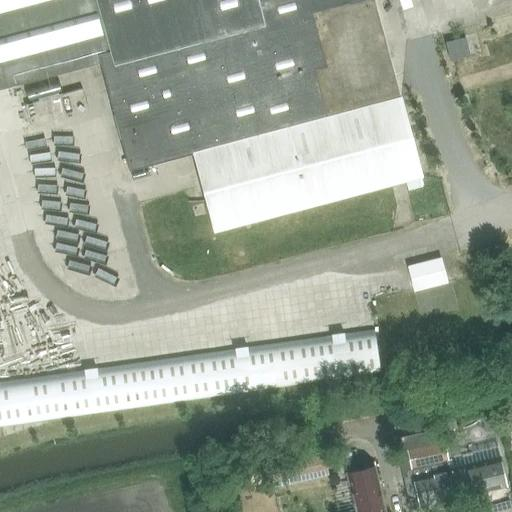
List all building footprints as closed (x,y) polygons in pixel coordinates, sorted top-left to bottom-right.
[(421,177),(373,0),(0,0),(0,90),(101,63),(129,169),(192,152),(213,232),(421,177)] [(440,258),(407,266),(412,290),(446,282),(440,258)] [(374,330),(0,382),(0,427),(380,374),(374,330)] [(413,477),(403,479),(410,508),(507,487),(500,458),(450,469),(442,430),(441,429),(405,437),(405,438),(413,477)] [(268,457),(250,461),(254,480),(272,476),(268,457)] [(285,460),(271,464),(276,485),(290,482),(285,460)] [(344,475),(352,511),(384,511),(374,467),(344,475)]
